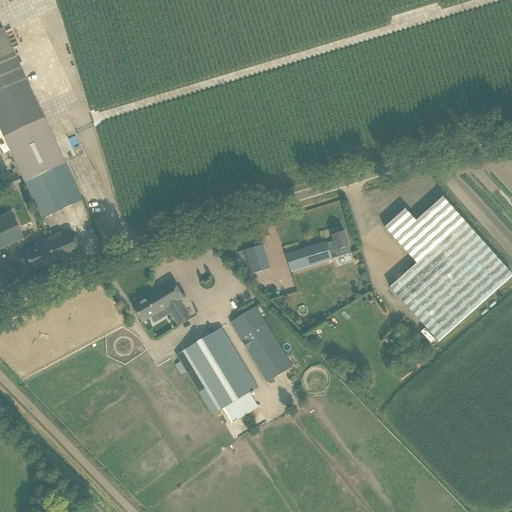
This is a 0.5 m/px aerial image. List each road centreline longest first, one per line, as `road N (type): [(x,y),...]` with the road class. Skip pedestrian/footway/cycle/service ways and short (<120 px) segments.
road 1 (unclassified): [(0,307),(198,226),(511,130)]
road 2 (track): [(135,511),(0,369)]
